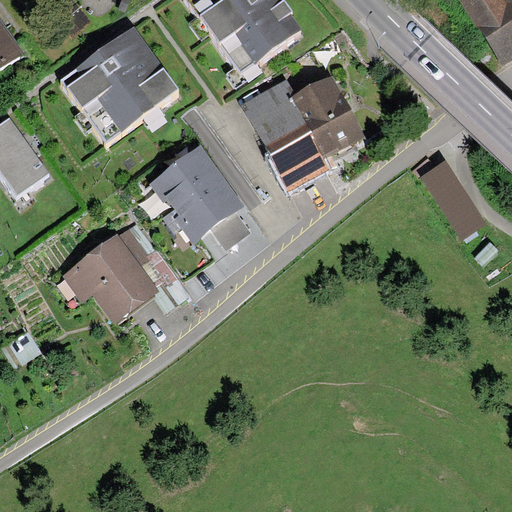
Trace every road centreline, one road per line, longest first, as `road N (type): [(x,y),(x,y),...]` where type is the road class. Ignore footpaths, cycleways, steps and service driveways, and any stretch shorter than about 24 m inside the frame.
road 1 (residential): [(0,459),(159,359),(398,159),(511,88)]
road 2 (secondary): [(371,0),(511,135)]
